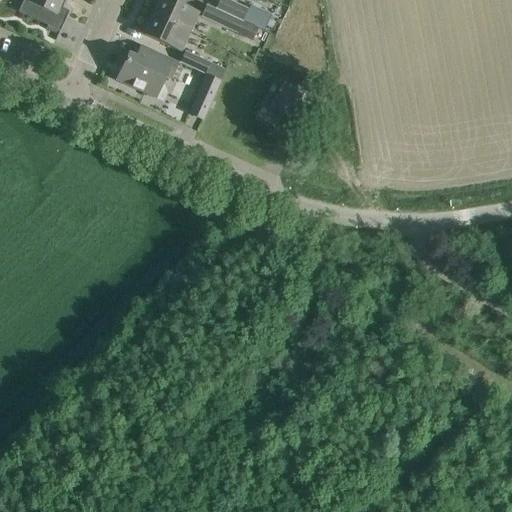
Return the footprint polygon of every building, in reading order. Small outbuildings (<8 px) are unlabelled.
[(61,8),(64,0),(23,0),(18,12),(59,31),(65,18),(64,17),(67,10),(61,8)] [(172,0),(159,0),(153,15),(189,32),(198,12),(180,4),(172,0)] [(219,0),(215,9),(242,21),(248,9),(229,0),(219,0)] [(242,21),(215,9),(206,4),(200,16),(237,33),(242,21)] [(180,52),(189,32),(153,15),(144,35),(180,52)] [(166,93),(162,82),(165,76),(170,78),(177,62),(148,48),(142,60),(128,54),(116,80),(163,101),(166,93)] [(205,74),(210,63),(185,51),(179,63),(205,74)] [(202,120),(220,81),(206,75),(189,114),(202,120)] [(283,82),(273,106),(295,116),(306,92),(283,82)]
